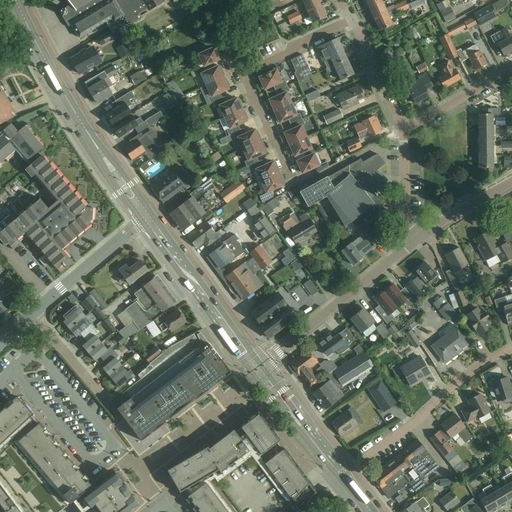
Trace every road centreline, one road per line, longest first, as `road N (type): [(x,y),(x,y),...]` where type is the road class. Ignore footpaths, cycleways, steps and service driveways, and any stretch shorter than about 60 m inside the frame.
road 1 (primary): [(146,216),(72,109),(15,0)]
road 2 (residential): [(341,475),(511,348)]
road 3 (tertiary): [(256,368),(420,237)]
road 4 (primary): [(256,368),(146,216)]
road 5 (residential): [(37,307),(146,216)]
road 6 (primary): [(341,475),(256,368)]
road 7 (residential): [(37,307),(116,418)]
road 8 (residential): [(404,130),(511,69)]
road 9 (residential): [(404,130),(352,20)]
road 10 (residential): [(243,73),(352,20)]
